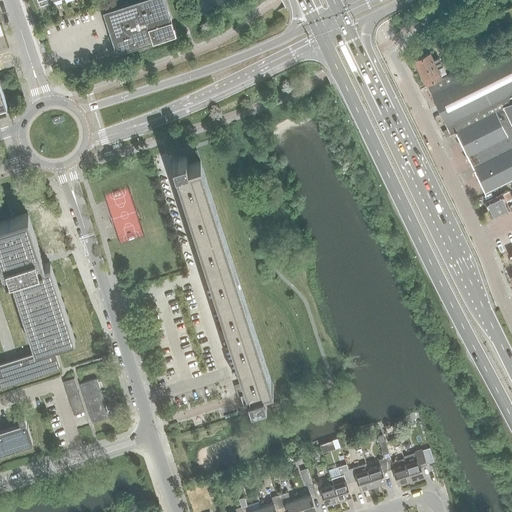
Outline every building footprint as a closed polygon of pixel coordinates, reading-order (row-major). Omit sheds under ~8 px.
[(163,0),(135,0),(103,10),(116,51),(143,43),(143,41),(174,31),(163,0)] [(455,131),(511,103),(511,45),(427,86),(450,134),(455,131)] [(414,60),(420,71),(440,61),(438,57),(432,60),(429,53),(414,60)] [(442,66),(440,61),(420,71),(426,83),(440,76),(437,69),(442,66)] [(511,103),(455,131),(466,154),(473,168),(484,192),(511,178),(511,103)] [(266,396),(263,387),(273,384),(272,381),(271,381),(200,162),(201,162),(200,159),(199,159),(196,151),(172,158),(175,168),(178,167),(247,384),(238,387),(240,394),(244,406),(244,404),(257,401),(256,399),(266,396)] [(485,202),(488,210),(506,201),(511,198),(508,191),(504,194),(504,193),(485,202)] [(506,201),(488,210),(492,217),(509,209),(510,210),(511,209),(511,203),(508,206),(506,201)] [(47,348),(53,346),(53,345),(57,344),(57,345),(73,339),(49,262),(43,264),(27,214),(0,222),(0,257),(2,264),(6,263),(10,275),(6,276),(6,277),(12,276),(36,351),(47,348)] [(54,349),(53,346),(47,348),(48,351),(0,366),(0,384),(60,366),(54,349)] [(85,411),(74,378),(63,381),(74,414),(85,411)] [(109,417),(96,378),(79,383),(92,422),(109,417)] [(0,432),(0,451),(33,441),(27,424),(24,416),(18,418),(20,423),(21,423),(21,426),(0,432)] [(383,454),(389,453),(385,441),(379,443),(383,454)] [(327,442),(319,445),(322,453),(329,451),(327,442)] [(411,479),(423,475),(420,466),(426,464),(422,449),(415,451),(418,459),(406,463),(411,479)] [(392,461),(390,456),(384,458),(388,470),(393,468),(398,483),(411,479),(406,463),(404,457),(392,461)] [(388,470),(384,458),(379,459),(381,465),(368,469),(373,485),(386,481),(382,471),(388,470)] [(352,481),(357,479),(361,489),(373,485),(368,469),(356,473),(354,467),(348,469),(352,481)] [(352,481),(348,469),(343,471),(346,479),(333,483),(338,500),(351,496),(346,482),(352,481)] [(338,500),(333,483),(321,487),(319,482),(313,484),(317,495),(322,494),(326,504),(338,500)] [(302,511),(309,511),(315,510),(311,497),(317,495),(313,484),(307,485),(310,494),(298,498),(302,511)] [(302,511),(298,498),(290,500),(287,492),(283,493),(277,495),(281,507),(286,505),(288,511),(302,511)] [(232,496),(235,509),(241,507),(239,499),(237,494),(232,496)] [(281,507),(277,495),(272,497),(273,503),(261,507),(262,511),(276,511),(275,509),(281,507)]
